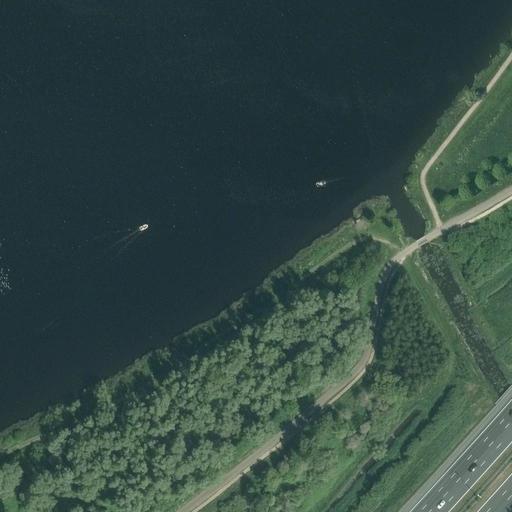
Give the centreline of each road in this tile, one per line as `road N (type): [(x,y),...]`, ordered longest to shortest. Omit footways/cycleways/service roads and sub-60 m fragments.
road 1 (unknown): [(194,511),(368,366),(402,253)]
road 2 (motorway): [(511,417),(428,511)]
